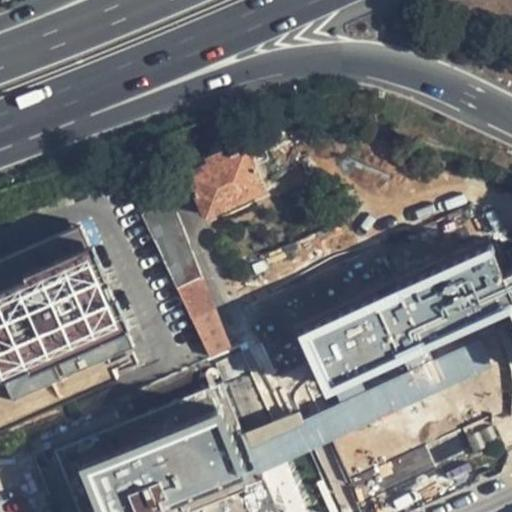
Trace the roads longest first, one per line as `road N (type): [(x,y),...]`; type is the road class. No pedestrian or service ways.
road 1 (motorway): [(0,145),(234,70),(324,56),(411,69),(511,112)]
road 2 (motorway): [(0,120),(297,0)]
road 3 (motorway): [(151,0),(0,58)]
